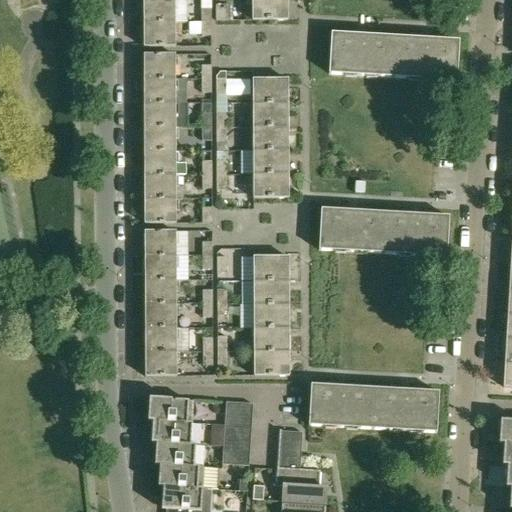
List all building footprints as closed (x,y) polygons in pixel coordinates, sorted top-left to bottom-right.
[(186,0),(179,0),(174,0),(143,0),(143,24),(174,24),(187,24),(186,0)] [(286,3),(251,2),(252,22),(287,22),(286,3)] [(216,6),(216,22),(226,22),(226,6),(216,6)] [(201,9),(201,23),(211,23),(211,9),(201,9)] [(211,37),(211,23),(201,23),(201,37),(211,37)] [(174,48),(174,24),(143,24),(143,48),(174,48)] [(327,75),(392,79),(394,39),(330,35),(327,75)] [(394,39),(392,79),(455,83),(457,43),(394,39)] [(143,56),(144,82),(174,81),(174,56),(143,56)] [(201,67),(201,80),(211,80),(211,67),(201,67)] [(219,73),(215,78),(216,106),(226,106),(226,73),(219,73)] [(211,80),(201,80),(201,94),(211,94),(211,80)] [(144,82),(144,106),(174,105),(174,81),(144,82)] [(252,106),(286,106),(286,81),(251,81),(252,106)] [(144,129),(174,129),(174,105),(144,106),(144,129)] [(201,105),(201,115),(211,115),(211,105),(201,105)] [(227,130),(226,106),(216,106),(216,130),(227,130)] [(252,106),(252,130),(287,130),(286,106),(252,106)] [(201,115),(201,128),(211,128),(211,115),(201,115)] [(211,128),(201,128),(201,142),(211,142),(211,128)] [(144,129),(144,153),(175,153),(174,129),(144,129)] [(216,130),(216,145),(227,144),(227,130),(216,130)] [(242,130),(242,154),(252,154),(287,154),(287,130),(252,130),(242,130)] [(144,153),(144,177),(175,177),(178,177),(186,177),(186,164),(178,164),(175,165),(175,153),(144,153)] [(242,154),(242,179),(252,179),(287,179),(287,154),(252,154),(242,154)] [(226,160),(216,160),(216,176),(226,176),(226,160)] [(202,162),(201,176),(211,176),(212,162),(202,162)] [(211,190),(211,176),(201,176),(201,190),(211,190)] [(226,192),(226,176),(216,176),(216,192),(226,192)] [(144,177),(144,201),(175,201),(175,177),(144,177)] [(287,179),(252,179),(252,200),(287,200),(287,179)] [(175,225),(175,201),(144,201),(144,225),(175,225)] [(202,225),(212,225),(212,209),(202,209),(202,225)] [(318,251),(383,255),(385,215),(320,211),(318,251)] [(448,218),(385,215),(383,255),(446,258),(448,218)] [(144,233),(144,258),(175,258),(175,233),(144,233)] [(202,243),(202,257),(212,257),(212,243),(202,243)] [(212,257),(202,257),(202,271),(212,271),(212,257)] [(144,258),(144,281),(175,281),(175,258),(144,258)] [(227,258),(219,258),(216,258),(216,274),(227,274),(227,258)] [(252,259),(253,281),(287,281),(287,258),(252,259)] [(175,281),(144,281),(144,304),(175,304),(175,294),(175,281)] [(253,281),(253,305),(288,305),(287,281),(253,281)] [(202,291),(202,305),(212,305),(212,291),(202,291)] [(226,291),(218,291),(216,291),(216,306),(226,306),(226,291)] [(144,304),(144,328),(175,329),(175,304),(144,304)] [(212,319),(212,305),(202,305),(202,319),(212,319)] [(253,305),(253,329),(288,328),(288,305),(253,305)] [(227,322),(226,306),(216,306),(217,322),(227,322)] [(144,328),(144,353),(176,353),(175,329),(144,328)] [(253,329),(253,353),(288,353),(288,328),(253,329)] [(218,353),(227,353),(228,338),(218,338),(218,353)] [(202,339),(202,353),(212,353),(212,339),(202,339)] [(145,378),(176,378),(176,366),(176,353),(144,353),(145,378)] [(202,367),(212,367),(212,353),(202,353),(202,367)] [(227,369),(227,353),(218,353),(217,369),(227,369)] [(253,353),(254,377),(289,377),(288,353),(253,353)] [(511,364),(504,364),(503,388),(511,388),(511,364)] [(311,387),(308,427),(372,431),(375,390),(343,389),(311,387)] [(372,431),(414,433),(436,434),(438,394),(375,390),(372,431)] [(149,400),(147,422),(192,425),(193,402),(149,400)] [(225,416),(252,418),(252,405),(226,404),(225,416)] [(225,416),(224,429),(251,430),(252,418),(225,416)] [(151,444),(195,447),(195,446),(190,446),(192,425),(147,422),(147,423),(152,423),(151,444)] [(499,444),(503,444),(511,445),(511,422),(500,422),(499,444)] [(224,429),(223,441),(250,443),(251,430),(224,429)] [(279,432),(278,445),(301,447),(302,434),(281,433),(281,432),(279,432)] [(223,441),(223,454),(249,455),(250,443),(223,441)] [(156,445),(154,466),(159,466),(203,469),(203,468),(194,467),(195,447),(151,444),(151,445),(156,445)] [(511,445),(503,444),(499,444),(498,445),(503,445),(502,466),(511,466),(511,445)] [(301,447),(278,445),(278,458),(300,459),(301,447)] [(249,468),(249,455),(223,454),(222,466),(249,468)] [(319,491),(320,472),(300,471),(300,459),(278,458),(276,488),(283,488),(282,503),(325,506),(325,498),(323,498),(323,491),(319,491)] [(203,469),(159,466),(154,466),(154,467),(159,467),(158,488),(207,491),(207,490),(202,490),(203,469)] [(505,488),(511,488),(511,466),(502,466),(502,467),(507,467),(505,488)] [(252,502),(263,502),(263,488),(253,487),(252,502)] [(210,511),(206,511),(207,491),(158,488),(158,489),(163,489),(161,510),(166,511),(165,511),(210,511)] [(324,511),(325,506),(282,503),(281,511),(324,511)]
